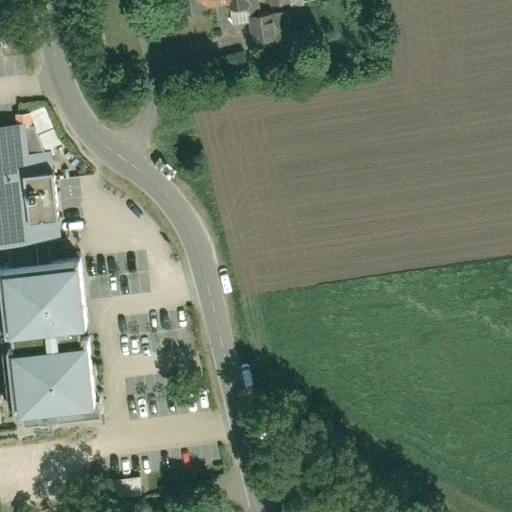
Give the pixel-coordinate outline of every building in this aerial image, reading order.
[(175,0),(177,9),(230,1),(232,16),(237,21),(252,19),(252,15),(249,0),(271,0),(272,4),(299,0),(175,0)] [(252,19),(256,45),(292,40),(288,10),(252,15),(252,19)] [(52,121),(0,126),(0,242),(17,240),(19,262),(58,258),(56,236),(63,235),(56,161),(52,121)] [(66,257),(58,258),(19,262),(6,263),(13,328),(51,324),(52,339),(15,343),(21,405),(97,398),(91,336),(84,337),(83,320),(89,320),(82,255),(66,257)] [(118,494),(143,493),(142,475),(117,476),(118,494)]
